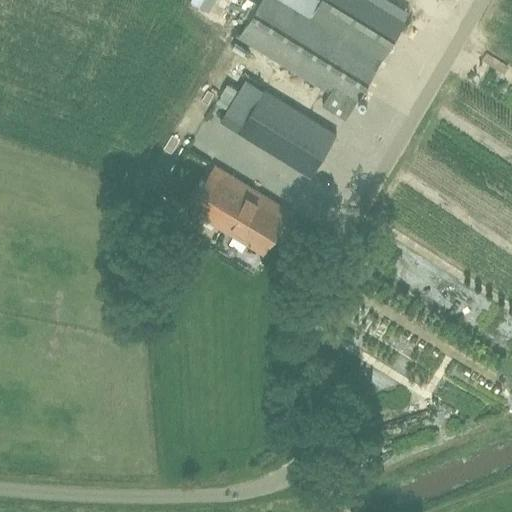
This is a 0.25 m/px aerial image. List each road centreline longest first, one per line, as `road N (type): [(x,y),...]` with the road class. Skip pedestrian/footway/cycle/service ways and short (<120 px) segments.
road 1 (unclassified): [(326,468),(308,372),(314,310),(365,201),(482,0)]
road 2 (unclassified): [(326,468),(255,491),(195,498),(0,489)]
